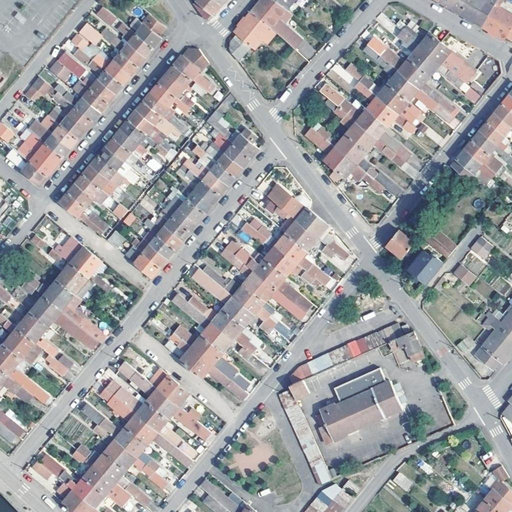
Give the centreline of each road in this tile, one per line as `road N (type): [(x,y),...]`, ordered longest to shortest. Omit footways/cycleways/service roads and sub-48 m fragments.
road 1 (residential): [(6,475),(283,144)]
road 2 (residential): [(371,258),(168,511)]
road 3 (residential): [(191,22),(46,203)]
road 4 (residential): [(511,75),(366,252)]
road 5 (residential): [(371,258),(486,415)]
road 6 (residential): [(267,123),(380,0)]
road 7 (residential): [(355,511),(405,455),(486,415)]
road 8 (residential): [(0,109),(89,0)]
road 9 (track): [(137,334),(244,420)]
road 10 (residential): [(366,252),(283,144)]
road 11 (track): [(145,285),(46,203)]
